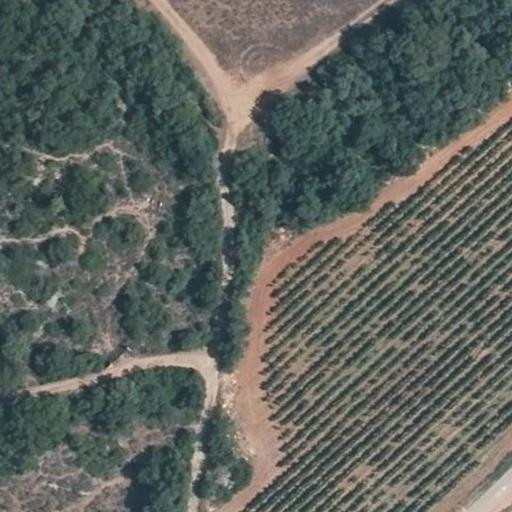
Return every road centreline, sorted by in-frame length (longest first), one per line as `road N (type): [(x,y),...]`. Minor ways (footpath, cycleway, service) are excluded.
road 1 (track): [(195,511),(233,276),(236,110)]
road 2 (track): [(0,403),(166,360),(213,368)]
road 3 (track): [(236,110),(396,0)]
road 4 (track): [(236,110),(148,0)]
